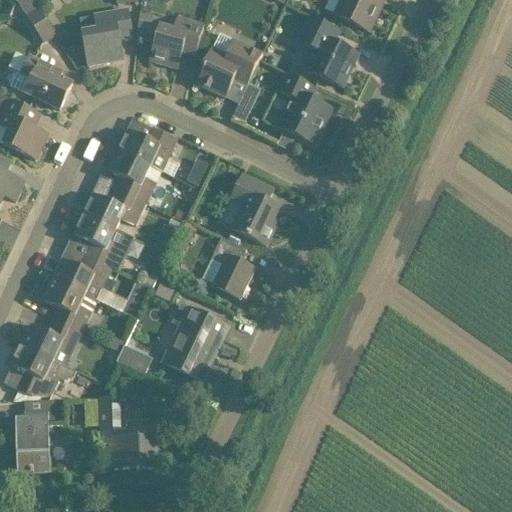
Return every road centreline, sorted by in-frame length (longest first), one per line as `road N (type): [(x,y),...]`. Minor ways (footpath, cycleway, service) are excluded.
road 1 (residential): [(0,315),(92,126),(114,104),(145,104),(338,196)]
road 2 (residential): [(182,511),(338,196)]
road 3 (residential): [(338,196),(430,0)]
